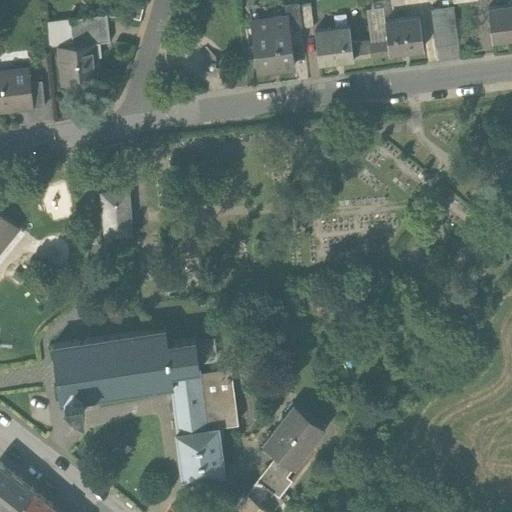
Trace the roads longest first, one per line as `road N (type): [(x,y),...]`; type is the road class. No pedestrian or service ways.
road 1 (residential): [(127,130),(511,74)]
road 2 (tertiary): [(0,423),(115,511)]
road 3 (residential): [(166,0),(127,130)]
road 4 (residential): [(0,151),(127,130)]
